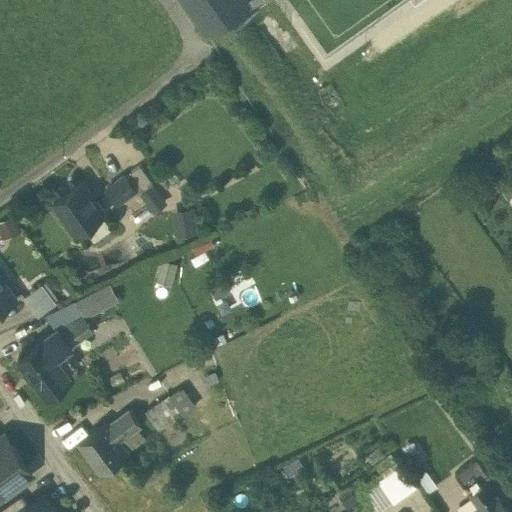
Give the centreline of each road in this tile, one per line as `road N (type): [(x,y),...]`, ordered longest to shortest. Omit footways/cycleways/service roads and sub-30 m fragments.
road 1 (residential): [(0,197),(190,60),(193,38),(166,0)]
road 2 (residential): [(0,387),(90,511)]
